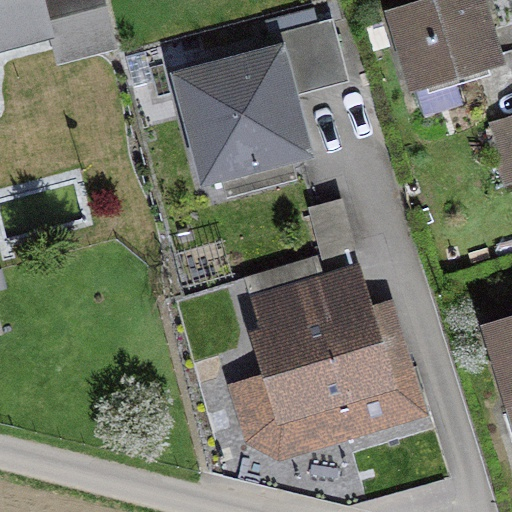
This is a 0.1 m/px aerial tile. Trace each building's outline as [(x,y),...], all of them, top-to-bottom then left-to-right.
[(0,0),(0,47),(49,35),(40,0),(0,0)] [(60,0),(75,53),(115,42),(104,0),(60,0)] [(456,72),(495,60),(478,4),(444,14),(440,0),(436,0),(393,13),(425,117),(465,104),(456,72)] [(276,56),(184,81),(209,173),(301,148),(276,56)] [(504,183),(511,180),(511,117),(502,121),(510,147),(495,153),(504,183)] [(353,248),(341,200),(311,208),(324,256),(353,248)] [(363,308),(332,317),(316,257),(247,278),(295,450),(397,419),(363,308)] [(511,322),(490,329),(511,407),(511,322)]
